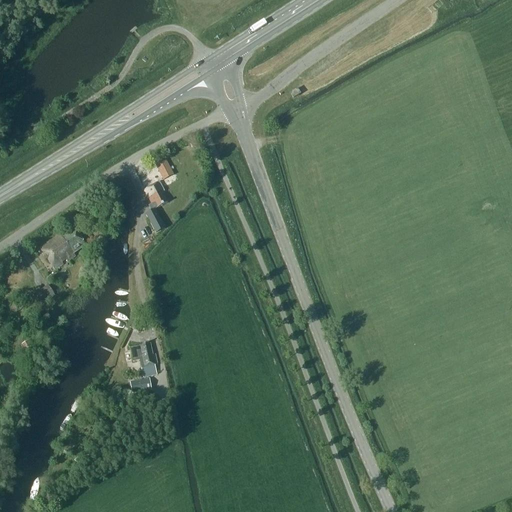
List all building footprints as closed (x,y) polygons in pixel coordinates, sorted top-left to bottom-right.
[(290,94),(293,98),(300,94),(297,90),(290,94)] [(174,176),(164,158),(155,163),(165,181),(174,176)] [(167,204),(162,193),(164,192),(159,183),(144,191),(152,205),(155,210),(167,204)] [(146,215),(156,234),(165,229),(155,210),(152,205),(148,207),(151,212),(146,215)] [(39,249),(55,271),(75,257),(73,254),(86,246),(73,229),(61,237),(60,235),(39,249)] [(33,296),(41,308),(43,307),(50,319),(57,314),(47,300),(50,298),(51,299),(55,296),(48,286),(33,296)] [(136,317),(131,328),(138,332),(143,321),(136,317)] [(26,354),(33,350),(28,341),(21,345),(26,354)] [(153,356),(150,344),(130,349),(133,362),(140,361),(142,371),(135,373),(136,379),(143,377),(144,379),(157,376),(155,367),(158,366),(155,356),(153,356)] [(151,391),(149,380),(130,383),(132,395),(151,391)]
